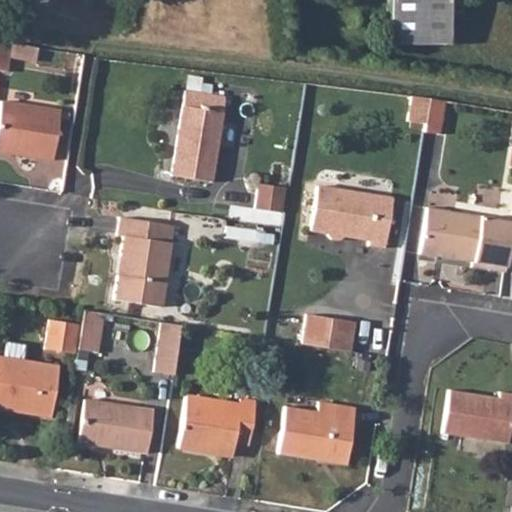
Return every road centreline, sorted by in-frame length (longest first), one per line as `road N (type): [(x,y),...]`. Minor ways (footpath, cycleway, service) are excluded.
road 1 (residential): [(385,511),(395,494),(413,356),(455,323),(511,331)]
road 2 (residential): [(133,511),(0,491)]
